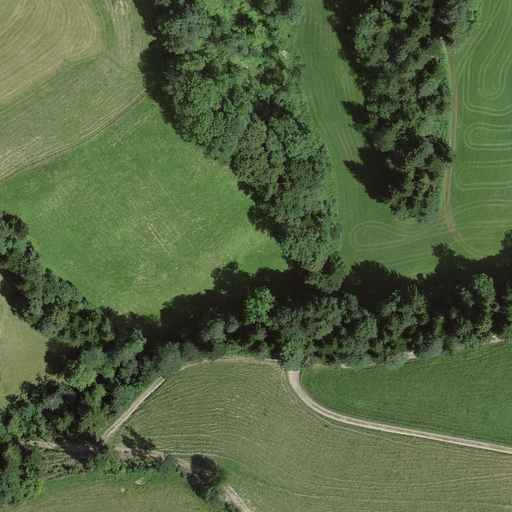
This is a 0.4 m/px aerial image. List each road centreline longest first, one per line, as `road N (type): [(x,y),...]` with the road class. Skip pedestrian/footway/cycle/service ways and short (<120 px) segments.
road 1 (track): [(511,451),(350,421),(323,411),(298,384),(305,365),(349,367),(511,337)]
road 2 (track): [(454,232),(455,73),(444,0)]
